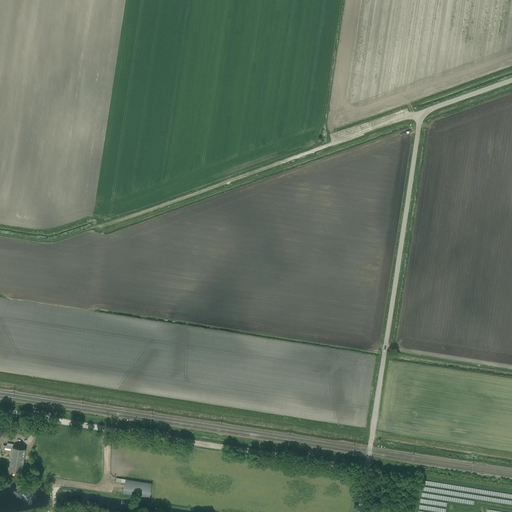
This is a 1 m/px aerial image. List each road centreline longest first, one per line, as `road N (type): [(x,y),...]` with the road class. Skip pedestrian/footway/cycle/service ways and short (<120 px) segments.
road 1 (unclassified): [(366,470),(420,115),(511,79)]
road 2 (track): [(0,233),(53,240),(420,115)]
road 3 (unclassified): [(366,470),(0,411)]
